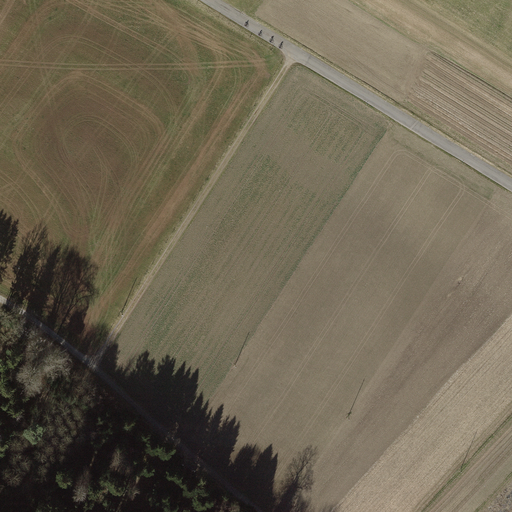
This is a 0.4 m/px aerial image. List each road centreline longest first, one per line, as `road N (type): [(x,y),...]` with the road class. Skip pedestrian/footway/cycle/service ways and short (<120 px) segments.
road 1 (track): [(93,365),(295,51)]
road 2 (unclassified): [(511,184),(212,0)]
road 3 (track): [(0,302),(39,321),(258,511)]
